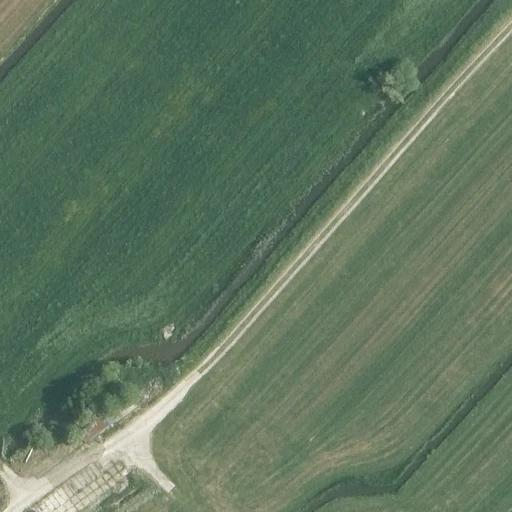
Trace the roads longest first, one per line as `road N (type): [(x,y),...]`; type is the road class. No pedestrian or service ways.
road 1 (track): [(121,434),(194,376),(511,23)]
road 2 (track): [(25,500),(121,434),(172,490)]
